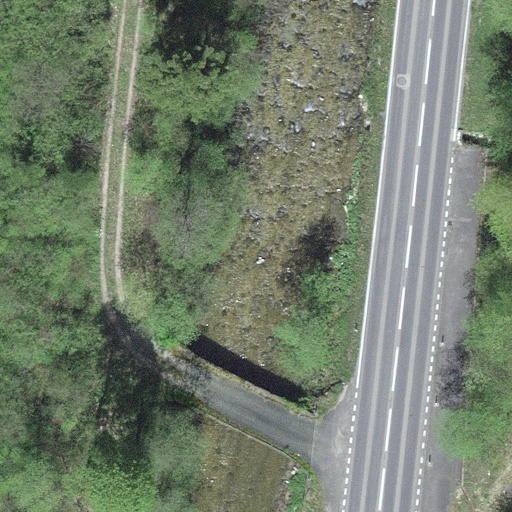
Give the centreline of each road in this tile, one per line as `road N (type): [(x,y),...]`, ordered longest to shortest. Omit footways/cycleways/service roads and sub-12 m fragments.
road 1 (track): [(386,461),(313,446),(163,369),(134,345),(114,299),(109,253),(130,0)]
road 2 (primary): [(436,0),(380,511)]
